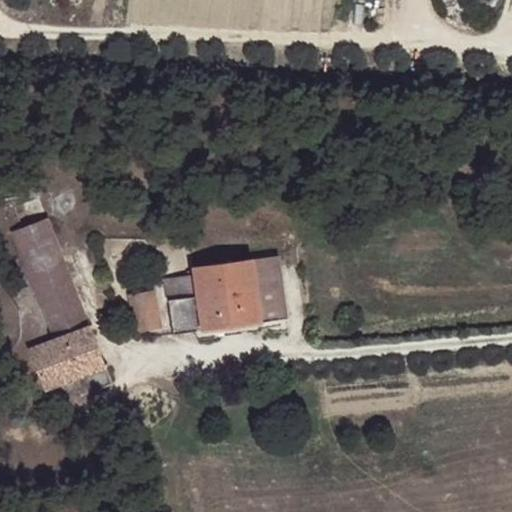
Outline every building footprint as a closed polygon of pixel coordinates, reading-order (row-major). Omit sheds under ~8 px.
[(44,313),(78,296),(39,224),(6,241),(44,313)] [(282,254),(256,259),(265,318),(291,315),(282,254)] [(265,318),(256,259),(198,266),(199,274),(169,279),(175,331),(206,326),(265,318)] [(95,329),(78,296),(44,313),(62,346),(95,329)] [(132,299),(136,333),(162,328),(158,296),(132,299)] [(291,315),(265,318),(265,325),(272,324),(273,330),(294,327),(291,315)] [(96,329),(95,329),(62,346),(36,360),(56,397),(115,369),(96,329)]
